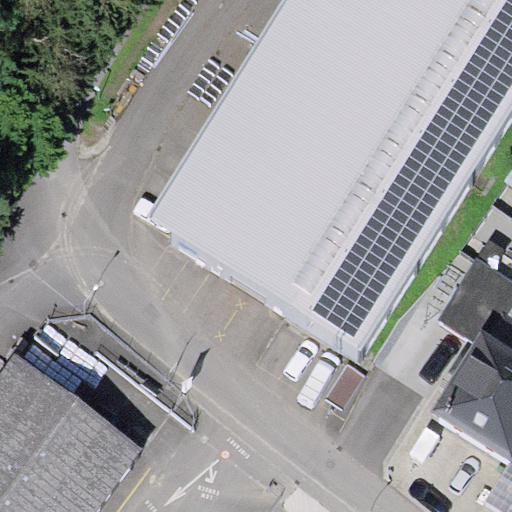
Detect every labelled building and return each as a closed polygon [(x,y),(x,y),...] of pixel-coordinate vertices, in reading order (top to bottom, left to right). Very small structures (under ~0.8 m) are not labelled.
[(511,0),(286,0),(141,227),(363,367),(511,131),(511,0)] [(0,204),(14,188),(0,176),(0,204)] [(440,322),(476,345),(485,331),(511,348),(511,257),(490,243),(440,322)] [(511,460),(511,348),(485,331),(476,345),(460,370),(433,409),(511,461),(511,460)] [(107,511),(147,460),(15,362),(0,382),(0,511),(107,511)]
